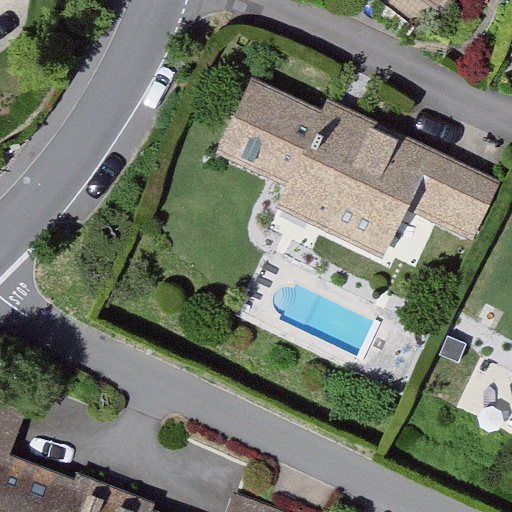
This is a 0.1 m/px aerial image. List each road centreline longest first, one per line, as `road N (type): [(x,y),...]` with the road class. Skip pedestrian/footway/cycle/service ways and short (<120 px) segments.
road 1 (residential): [(432,511),(0,305)]
road 2 (tertiary): [(153,0),(124,73),(0,244)]
road 3 (residential): [(250,0),(511,118)]
